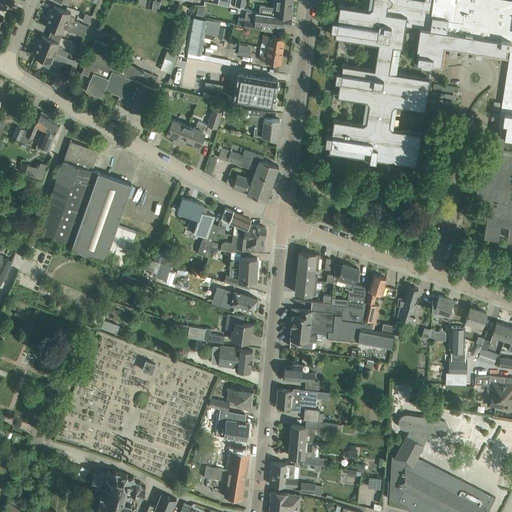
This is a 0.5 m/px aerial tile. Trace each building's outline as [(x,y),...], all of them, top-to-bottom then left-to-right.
[(274,0),(273,15),(291,17),(292,0),(274,0)] [(507,46),(510,46),(511,41),(511,35),(511,0),(372,0),(372,7),(368,9),(339,5),(337,20),(332,19),(330,28),(335,29),(334,36),(378,43),(374,69),(342,64),(341,71),(336,70),(334,79),(339,80),(337,95),(366,100),(369,103),(366,121),(362,124),(333,119),(331,134),(326,133),(324,143),(329,144),(328,151),(369,157),(369,158),(375,159),(375,158),(416,164),(417,158),(420,158),(422,148),(421,148),(421,151),(418,151),(421,133),(392,128),(390,125),(392,107),(396,104),(425,109),(428,91),(430,91),(430,94),(432,85),(429,84),(430,77),(389,71),(391,58),(398,59),(400,46),(402,46),(406,25),(420,27),(417,48),(419,48),(417,59),(421,60),(420,65),(432,67),(433,62),(440,63),(440,57),(442,58),(443,51),(444,52),(445,45),(505,55),(507,46)] [(48,9),(46,14),(86,30),(88,25),(74,20),(74,18),(69,16),(70,12),(63,9),(53,5),(52,10),(48,9)] [(273,15),(255,13),(255,20),(243,19),(242,27),(260,29),(261,24),(274,25),(274,23),(280,24),(290,25),(291,17),(273,15)] [(86,30),(46,14),(44,20),(47,21),(45,26),(55,30),(62,33),(64,29),(69,31),(70,29),(76,32),(78,27),(86,30)] [(194,18),(188,51),(192,52),(201,53),(206,20),(194,18)] [(268,41),(267,48),(282,50),(284,37),(263,34),(262,40),(268,41)] [(36,38),(34,44),(67,57),(69,52),(62,49),(62,48),(57,46),(59,42),(51,39),(42,35),(40,40),(36,38)] [(510,46),(498,125),(500,125),(496,154),(482,152),(475,195),(489,197),(486,221),(509,225),(507,239),(511,239),(511,35),(511,41),(510,46)] [(158,77),(108,56),(112,46),(101,42),(89,70),(93,72),(85,91),(86,91),(87,90),(101,95),(100,97),(101,97),(105,88),(120,94),(117,100),(132,106),(131,109),(147,115),(158,89),(153,87),(158,77)] [(34,44),(32,50),(36,51),(34,56),(43,59),(41,64),(49,67),(50,62),(51,62),(52,59),(57,61),(58,59),(72,65),(74,60),(67,57),(34,44)] [(248,55),(249,45),(239,44),(238,54),(248,55)] [(282,50),(267,48),(266,55),(260,54),(259,60),(280,63),(282,50)] [(167,50),(160,68),(170,72),(178,54),(167,50)] [(233,95),(233,96),(234,96),(234,98),(233,98),(233,99),(234,99),(248,101),(248,102),(249,102),(256,103),(257,103),(272,106),(273,106),(273,105),(273,103),(274,103),(274,102),(273,102),(274,98),(275,98),(274,97),(276,88),(277,88),(277,87),(276,87),(277,83),(277,82),(277,80),(277,79),(261,77),(261,76),(260,76),(254,75),(253,75),(239,73),(238,73),(237,76),(237,80),(236,80),(236,81),(237,81),(235,91),(234,91),(235,91),(234,95),(233,95)] [(205,83),(204,88),(228,92),(229,87),(205,83)] [(203,92),(202,97),(226,103),(227,98),(203,92)] [(253,135),(267,136),(277,138),(279,119),(264,118),(265,111),(223,107),(223,115),(250,118),(249,125),(254,125),(253,135)] [(157,108),(151,124),(160,128),(166,112),(157,108)] [(222,111),(213,108),(207,125),(216,128),(222,111)] [(42,130),(39,137),(42,130),(51,117),(41,111),(33,124),(31,123),(28,130),(17,125),(12,136),(29,144),(37,127),(42,130)] [(42,130),(39,137),(37,143),(50,149),(55,136),(52,135),(60,122),(51,117),(42,130)] [(181,144),(183,139),(182,139),(188,125),(172,119),(166,133),(174,136),(172,141),(181,144)] [(182,139),(183,139),(198,145),(204,131),(203,131),(205,124),(198,121),(195,128),(188,125),(182,139)] [(135,231),(116,224),(131,183),(92,169),(99,150),(70,140),(37,235),(123,266),(135,231)] [(256,166),(253,173),(262,177),(260,184),(270,187),(278,166),(262,160),(263,155),(244,148),(242,154),(221,147),(218,157),(248,168),(250,164),(256,166)] [(35,176),(38,167),(22,162),(19,171),(35,176)] [(41,179),(47,164),(40,162),(38,167),(35,176),(41,179)] [(262,177),(253,173),(251,179),(236,174),(232,187),(247,192),(246,193),(266,200),(270,187),(260,184),(262,177)] [(208,234),(215,215),(201,211),(203,204),(182,196),(177,210),(191,215),(186,228),(193,230),(192,231),(203,235),(200,243),(197,253),(208,257),(211,246),(212,241),(214,236),(208,234)] [(220,217),(237,225),(248,224),(250,219),(233,212),(233,211),(225,207),(220,217)] [(340,219),(344,221),(354,225),(356,220),(345,216),(346,213),(342,212),(340,219)] [(237,225),(236,235),(243,236),(244,237),(264,239),(265,226),(259,226),(259,225),(248,224),(237,225)] [(243,236),(236,235),(233,235),(232,242),(230,242),(225,242),(223,243),(221,245),(220,249),(242,252),(243,249),(249,249),(250,247),(263,248),(264,239),(244,237),(243,236)] [(156,249),(153,260),(160,262),(171,265),(173,258),(175,251),(164,248),(163,251),(156,249)] [(297,265),(297,266),(314,267),(318,268),(319,254),(316,253),(299,252),(298,265),(297,265)] [(1,258),(3,256),(0,254),(0,283),(10,263),(1,258)] [(223,281),(227,282),(237,285),(239,279),(255,280),(257,258),(240,257),(240,260),(230,259),(229,276),(225,274),(223,281)] [(160,262),(155,277),(166,280),(171,265),(160,262)] [(366,287),(354,283),(359,268),(358,268),(358,269),(342,264),(343,263),(342,263),(337,280),(346,283),(345,287),(349,289),(346,306),(363,307),(364,302),(366,287)] [(296,278),(317,280),(317,275),(314,275),(314,267),(297,266),(298,266),(296,277),(296,278)] [(365,302),(364,302),(363,307),(362,319),(375,322),(379,305),(374,304),(376,292),(382,294),(385,286),(383,285),(386,277),(373,273),(370,283),(368,289),(365,302)] [(122,275),(119,282),(126,285),(129,278),(122,275)] [(295,291),(294,292),(315,294),(317,280),(296,278),(296,279),(295,291)] [(402,298),(398,312),(396,317),(411,322),(417,303),(414,302),(418,288),(408,285),(404,299),(402,298)] [(233,291),(217,286),(213,296),(221,299),(221,298),(231,301),(228,308),(237,311),(238,306),(253,311),(257,298),(234,290),(233,291)] [(441,317),(448,319),(452,308),(450,308),(453,300),(439,295),(436,302),(432,301),(431,311),(442,314),(441,317)] [(289,345),(307,347),(308,340),(316,341),(317,333),(323,333),(323,330),(328,331),(327,338),(358,341),(391,347),(393,334),(393,333),(384,331),(360,326),(362,319),(363,307),(346,306),(331,304),(332,303),(331,303),(315,301),(312,300),(311,309),(292,307),(290,330),(291,331),(289,345)] [(466,320),(463,327),(463,338),(464,338),(464,329),(470,332),(473,324),(481,326),(486,312),(470,306),(465,320),(466,320)] [(229,337),(240,339),(249,340),(252,324),(242,322),(243,316),(228,314),(227,321),(231,321),(229,337)] [(104,318),(101,325),(110,329),(112,321),(104,318)] [(498,336),(504,338),(508,326),(496,322),(492,334),(492,335),(489,343),(495,345),(498,336)] [(196,337),(198,327),(189,326),(187,336),(196,337)] [(511,327),(508,326),(504,338),(502,346),(508,348),(507,349),(511,350),(511,327)] [(205,327),(204,340),(223,342),(224,335),(210,333),(211,328),(205,327)] [(463,338),(463,327),(451,327),(451,350),(465,350),(465,343),(463,343),(463,338)] [(438,331),(430,328),(429,339),(445,340),(445,333),(441,328),(438,331)] [(235,347),(220,345),(218,364),(235,366),(235,369),(250,371),(253,350),(237,348),(237,349),(235,349),(235,347)] [(498,357),(499,355),(499,354),(480,348),(477,359),(493,365),(493,364),(496,364),(498,357)] [(511,358),(499,358),(498,357),(496,364),(496,365),(499,365),(498,366),(511,366),(511,358)] [(141,370),(152,374),(156,363),(145,359),(141,370)] [(449,359),(448,373),(466,373),(466,359),(449,359)] [(300,380),(306,381),(305,388),(318,389),(319,382),(314,381),(315,373),(301,372),(302,364),(293,363),(293,365),(285,364),(283,378),(300,380)] [(475,376),(474,384),(487,386),(487,392),(490,393),(488,404),(501,406),(502,404),(509,404),(511,393),(511,392),(511,385),(511,384),(503,383),(504,377),(489,375),(475,376)] [(353,380),(346,379),(345,392),(352,392),(353,380)] [(235,403),(241,404),(250,405),(253,388),(237,386),(237,387),(228,386),(227,399),(235,400),(235,403)] [(295,390),(277,388),(276,406),(291,407),(290,410),(300,411),(300,403),(315,405),(317,390),(295,388),(295,390)] [(228,409),(229,401),(223,400),(219,399),(210,397),(209,406),(228,409)] [(216,407),(215,422),(222,424),(221,434),(244,439),(245,422),(242,422),(242,413),(216,407)] [(322,422),(323,413),(319,412),(319,409),(305,407),(303,419),(318,421),(322,422)] [(391,455),(390,471),(399,476),(469,511),(486,511),(487,511),(488,511),(490,511),(488,510),(495,497),(486,492),(417,456),(423,444),(429,433),(439,435),(441,435),(443,434),(444,433),(446,432),(447,431),(447,429),(448,427),(448,425),(447,423),(446,422),(445,421),(443,419),(442,419),(407,413),(405,413),(403,414),(401,415),(400,416),(399,418),(398,419),(398,421),(398,423),(399,425),(400,427),(401,428),(403,429),(404,430),(409,430),(406,435),(395,457),(391,455)] [(317,429),(336,431),(337,423),(322,422),(318,421),(317,429)] [(291,424),(289,440),(312,442),(313,442),(314,433),(315,427),(306,426),(291,424)] [(312,442),(289,440),(288,455),(303,456),(312,456),(312,451),(311,451),(312,442)] [(0,450),(0,455),(12,459),(15,451),(8,449),(9,447),(2,445),(0,450)] [(232,449),(228,468),(246,471),(249,452),(232,449)] [(314,464),(326,465),(327,457),(315,456),(314,464)] [(271,462),(269,483),(296,485),(297,484),(297,478),(294,477),(295,464),(286,463),(282,462),(271,462)] [(205,466),(204,477),(220,479),(222,469),(222,468),(205,465),(205,466)] [(225,486),(224,496),(242,499),(246,471),(228,468),(227,478),(225,486)] [(133,511),(135,511),(134,511),(135,507),(137,506),(136,506),(135,506),(135,503),(136,501),(135,500),(134,501),(133,500),(132,500),(133,497),(137,499),(137,500),(139,500),(139,498),(141,497),(144,498),(145,499),(146,499),(144,497),(147,489),(149,487),(148,486),(146,487),(144,487),(143,483),(144,482),(143,481),(141,483),(138,482),(135,477),(132,480),(131,479),(129,476),(130,474),(129,473),(128,475),(125,474),(124,474),(123,473),(122,474),(119,473),(118,470),(117,470),(117,473),(114,474),(113,474),(111,471),(107,473),(103,472),(103,470),(102,470),(102,472),(99,474),(96,473),(95,471),(94,471),(95,474),(93,482),(91,482),(91,484),(93,483),(97,484),(98,487),(96,488),(98,489),(99,488),(103,489),(102,491),(100,490),(100,492),(99,492),(99,490),(98,490),(98,492),(96,494),(95,493),(94,494),(95,495),(94,500),(92,500),(92,501),(94,501),(95,504),(93,505),(94,506),(95,505),(96,505),(96,506),(97,507),(95,511),(133,511)] [(469,511),(399,476),(390,471),(390,482),(388,480),(387,495),(389,496),(389,499),(397,503),(414,511),(469,511)] [(369,477),(368,486),(380,487),(380,477),(369,477)] [(300,491),(313,492),(314,484),(301,483),(300,491)] [(300,494),(271,491),(268,511),(284,511),(285,510),(288,507),(299,509),(300,494)] [(170,511),(175,498),(160,492),(154,506),(149,503),(145,511),(170,511)] [(7,510),(5,509),(5,510),(4,511),(19,511),(22,503),(10,500),(7,510)] [(184,501),(179,511),(189,511),(192,504),(184,501)]
